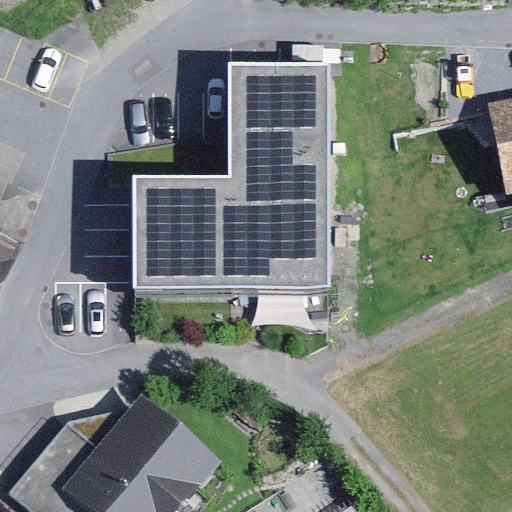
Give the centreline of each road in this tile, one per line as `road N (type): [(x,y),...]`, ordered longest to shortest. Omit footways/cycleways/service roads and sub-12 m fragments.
road 1 (residential): [(0,382),(8,377),(26,291),(105,104),(158,50),(224,21),(511,29)]
road 2 (track): [(296,382),(511,285)]
road 3 (track): [(296,382),(415,511)]
